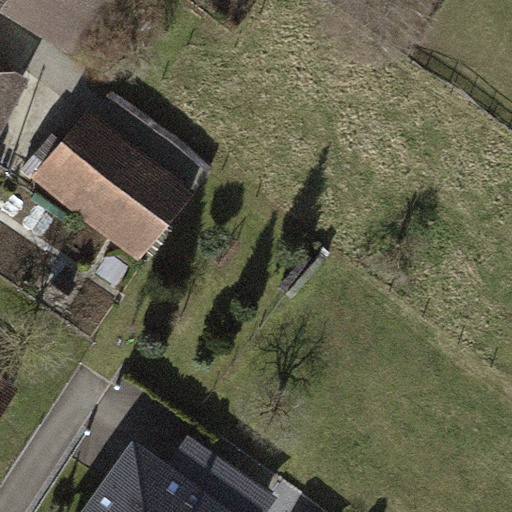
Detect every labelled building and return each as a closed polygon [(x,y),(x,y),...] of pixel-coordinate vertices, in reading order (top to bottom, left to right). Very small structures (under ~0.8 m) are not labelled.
[(0,0),(41,28),(60,0),(0,0)] [(0,66),(0,120),(22,79),(0,66)] [(189,187),(91,117),(43,178),(88,215),(139,255),(189,187)] [(0,415),(15,392),(0,381),(0,415)] [(112,484),(92,511),(257,511),(269,496),(196,443),(174,474),(112,484)]
